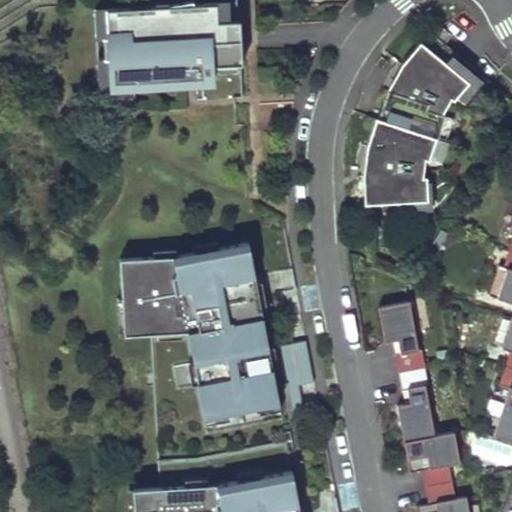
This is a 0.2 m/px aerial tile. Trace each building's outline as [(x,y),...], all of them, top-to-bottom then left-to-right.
[(233,0),(227,0),(91,7),(94,56),(106,55),(107,83),(159,81),(158,76),(167,75),(168,80),(182,80),(182,75),(193,74),(193,79),(194,79),(194,78),(210,78),(209,64),(236,63),(235,30),(233,0)] [(432,137),(449,143),(458,118),(461,113),(487,82),(442,44),(448,35),(438,26),(417,41),(400,66),(420,83),(412,99),(384,89),(372,117),(363,146),(391,155),(388,172),(359,174),(361,204),(423,208),(422,177),(419,177),(422,159),(425,160),(432,137)] [(400,66),(384,89),(412,99),(420,83),(400,66)] [(363,146),(359,174),(388,172),(391,155),(363,146)] [(506,242),(500,258),(511,262),(511,210),(501,240),(506,242)] [(179,254),(121,255),(126,333),(150,332),(191,330),(203,413),(280,402),(263,317),(247,242),(179,254)] [(511,262),(500,258),(495,274),(489,273),(479,303),(511,314),(511,262)] [(406,309),(376,315),(382,350),(390,349),(395,348),(398,361),(393,362),(396,381),(423,376),(419,357),(416,358),(406,309)] [(505,359),(499,376),(511,379),(511,328),(506,327),(497,356),(505,359)] [(191,330),(150,332),(161,485),(211,483),(292,471),(280,402),(203,413),(191,330)] [(306,339),(283,341),(287,386),(311,383),(306,339)] [(423,376),(396,381),(399,399),(405,398),(407,411),(402,413),(394,414),(401,448),(432,442),(423,395),(426,394),(423,376)] [(511,379),(499,376),(493,393),(504,396),(488,443),(511,450),(511,379)] [(432,442),(401,448),(408,482),(419,480),(421,494),(446,488),(443,472),(454,470),(449,439),(432,442)] [(161,485),(133,486),(134,511),(299,511),(292,471),(211,483),(161,485)] [(446,488),(421,494),(424,510),(413,511),(462,511),(461,503),(449,505),(446,488)]
